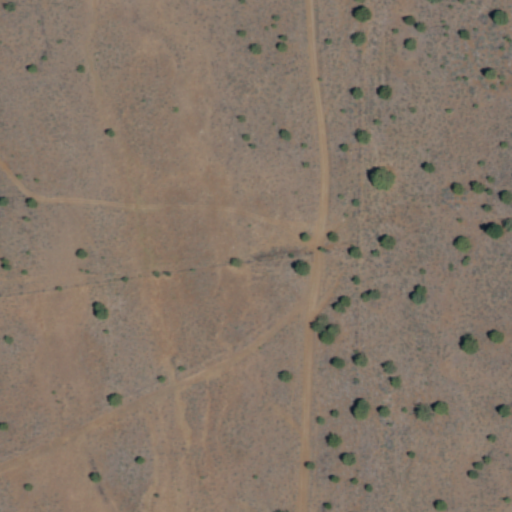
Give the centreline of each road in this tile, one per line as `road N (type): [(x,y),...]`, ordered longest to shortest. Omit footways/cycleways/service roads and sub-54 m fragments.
road 1 (track): [(310,0),(324,177),(298,511)]
road 2 (track): [(316,278),(252,349),(0,461)]
